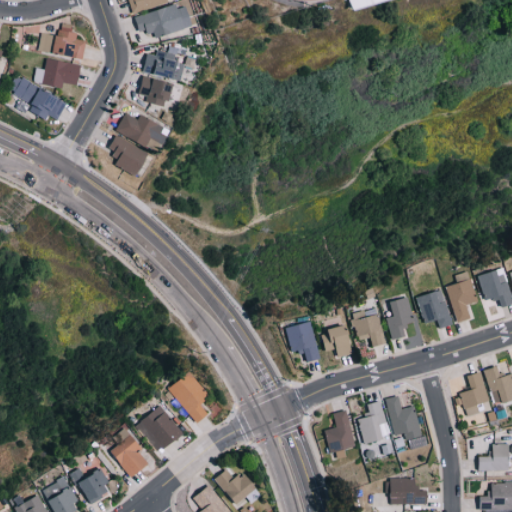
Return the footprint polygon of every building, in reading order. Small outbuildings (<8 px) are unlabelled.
[(128,0),(132,13),(173,0),(128,0)] [(134,16),(138,33),(153,29),(155,37),(192,27),(185,3),(134,16)] [(86,38),(70,35),(72,26),(60,23),(58,36),(41,32),(37,49),(82,59),(86,38)] [(179,81),(185,59),(156,51),(156,55),(148,53),(143,71),(179,81)] [(62,82),(77,85),(81,65),(46,57),(44,69),(35,67),(32,82),(61,88),(62,82)] [(142,75),(138,93),(147,96),(145,102),(163,106),(165,98),(182,102),(186,86),(142,75)] [(66,100),(14,76),(7,91),(32,102),(28,111),(46,119),(47,115),(57,120),(66,100)] [(115,130),(144,147),(149,137),(161,144),(169,130),(140,114),(137,120),(125,113),(115,130)] [(148,151),(114,136),(108,148),(116,152),(111,164),(137,176),(148,151)] [(477,275),(484,301),(498,298),(500,307),(511,303),(511,301),(503,268),(477,275)] [(445,286),(456,322),(470,318),(466,304),(477,301),(468,271),(454,275),(457,283),(445,286)] [(424,324),(436,320),(439,328),(452,324),(441,289),(415,297),(424,324)] [(389,301),(392,316),(385,317),(389,340),(406,336),(404,326),(413,324),(408,297),(389,301)] [(350,313),(354,338),(369,335),(371,346),(383,344),(377,308),(350,313)] [(284,328),(291,353),(302,350),(306,362),(320,358),(309,321),(284,328)] [(336,349),(337,356),(352,353),(347,326),(321,331),(325,351),(336,349)] [(488,391),(497,389),(501,403),(511,400),(511,376),(510,377),(509,374),(500,376),(497,366),(482,370),(488,391)] [(194,424),(208,415),(200,403),(208,397),(191,372),(169,387),(194,424)] [(458,392),(465,416),(478,412),(476,405),(487,402),(479,372),(465,376),(469,389),(458,392)] [(384,399),(393,435),(403,433),(404,439),(421,435),(414,405),(401,409),(398,396),(384,399)] [(365,404),(367,414),(357,416),(361,442),(387,438),(380,401),(365,404)] [(153,453),(181,436),(162,406),(134,423),(153,453)] [(355,446),(345,410),(332,414),(336,427),(323,430),(329,453),(336,451),(337,458),(345,456),(343,450),(355,446)] [(142,447),(124,427),(114,436),(120,442),(109,452),(132,478),(148,463),(137,451),(142,447)] [(479,457),(479,471),(509,470),(509,444),(491,444),(491,456),(479,457)] [(98,469),(84,477),(78,467),(70,472),(88,504),(111,491),(98,469)] [(214,479),(236,504),(255,488),(241,471),(233,478),(225,469),(214,479)] [(76,511),(77,511),(73,505),(78,502),(64,477),(41,489),(54,511),(76,511)] [(427,504),(427,490),(417,491),(417,478),(390,478),(390,504),(427,504)] [(511,509),(511,481),(488,482),(488,496),(478,496),(479,510),(511,509)]
